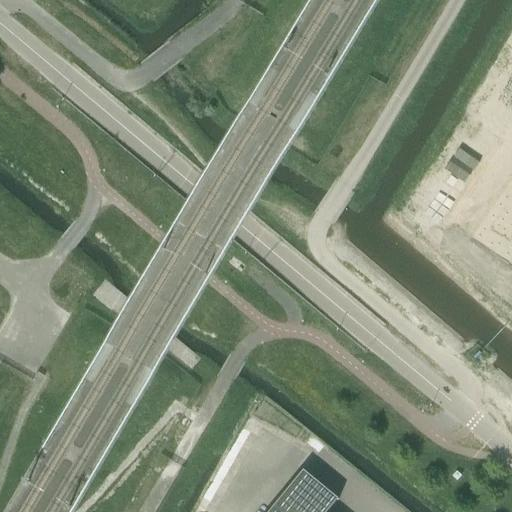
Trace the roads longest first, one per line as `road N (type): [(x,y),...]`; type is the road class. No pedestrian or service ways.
road 1 (residential): [(511,453),(0,22)]
road 2 (track): [(424,0),(362,109),(363,124),(376,134)]
